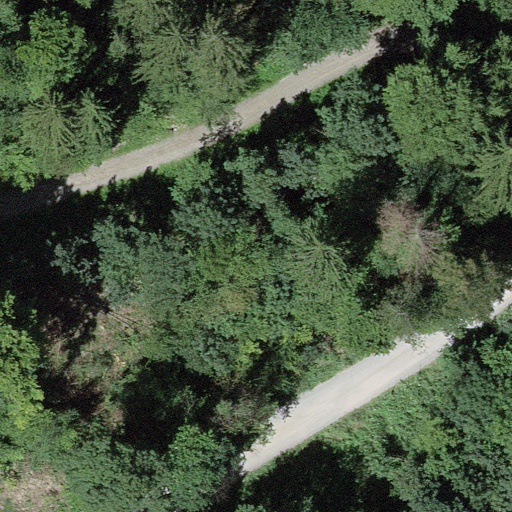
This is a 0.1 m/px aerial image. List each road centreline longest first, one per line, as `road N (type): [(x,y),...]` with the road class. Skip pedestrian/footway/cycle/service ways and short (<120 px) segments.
road 1 (track): [(511,59),(413,27),(338,47),(269,101),(110,173),(0,203)]
road 2 (track): [(140,511),(378,369),(511,270)]
